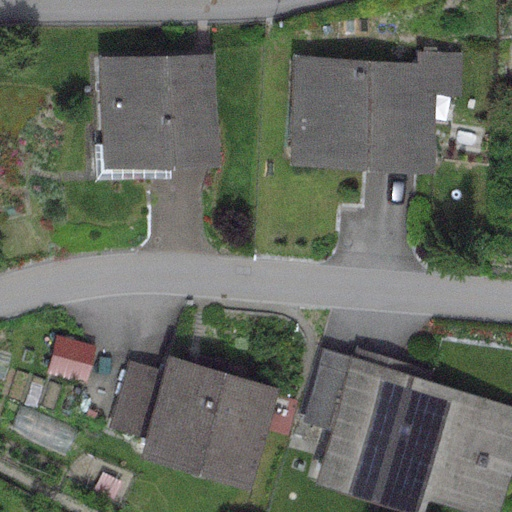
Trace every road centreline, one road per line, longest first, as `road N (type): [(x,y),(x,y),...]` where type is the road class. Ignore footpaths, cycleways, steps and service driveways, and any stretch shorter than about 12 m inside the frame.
road 1 (residential): [(0,295),(69,275),(134,269),(511,300)]
road 2 (residential): [(0,5),(236,0)]
